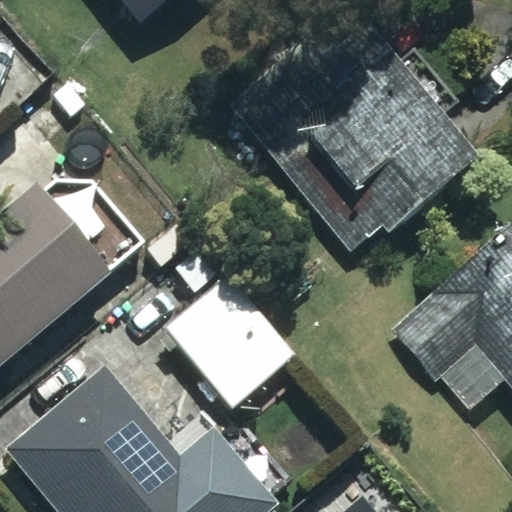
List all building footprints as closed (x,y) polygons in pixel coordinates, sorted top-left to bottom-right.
[(97,0),(129,41),(181,0),(97,0)] [(342,20),(227,113),(346,261),(374,239),(382,249),(473,175),(437,131),(452,118),(410,66),(391,81),(342,20)] [(13,122),(37,152),(84,114),(59,84),(13,122)] [(0,381),(140,261),(88,201),(48,198),(34,210),(24,198),(0,219),(0,381)] [(511,234),(389,337),(464,427),(505,392),(511,400),(511,234)] [(219,289),(161,338),(229,418),(287,369),(219,289)] [(98,374),(0,456),(0,457),(45,511),(257,511),(207,451),(181,473),(98,374)]
